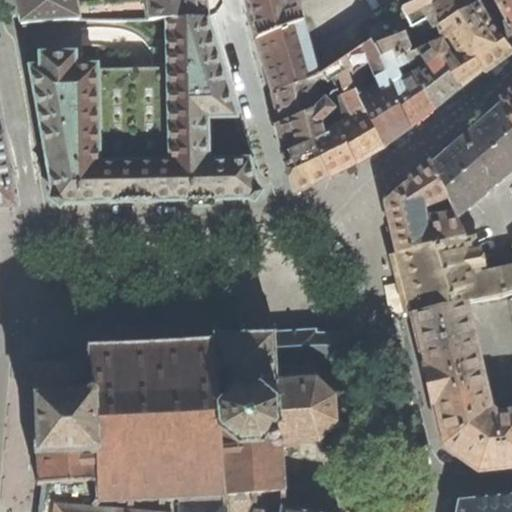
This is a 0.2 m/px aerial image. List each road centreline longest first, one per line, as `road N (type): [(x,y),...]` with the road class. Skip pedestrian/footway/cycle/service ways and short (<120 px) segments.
road 1 (residential): [(346,199),(279,212),(32,222),(7,419)]
road 2 (residential): [(437,489),(346,199)]
road 3 (residential): [(511,68),(346,199)]
